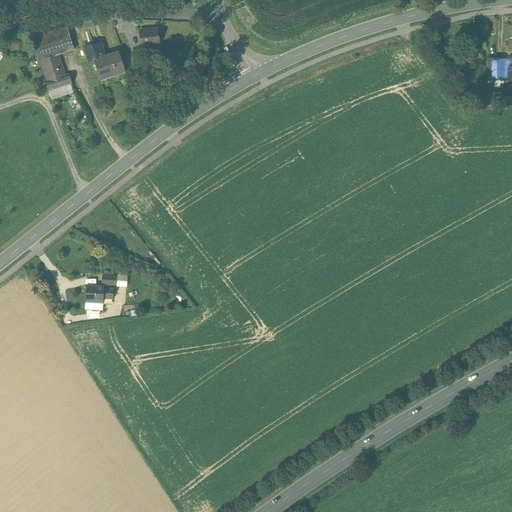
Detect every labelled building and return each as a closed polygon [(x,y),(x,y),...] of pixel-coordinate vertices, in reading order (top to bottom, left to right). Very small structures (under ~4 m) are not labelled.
[(66,28),(54,32),(60,49),(72,45),(66,28)] [(157,29),(151,30),(151,29),(145,30),(139,31),(141,47),(148,47),(159,46),(158,36),(157,29)] [(54,32),(39,37),(43,48),(36,50),(39,61),(41,60),(57,56),(61,54),(60,49),(54,32)] [(119,53),(105,57),(100,43),(84,47),(89,63),(94,62),(99,80),(108,77),(109,82),(126,77),(124,72),(125,72),(119,53)] [(160,55),(159,46),(148,47),(148,56),(160,55)] [(131,53),(130,53),(131,63),(142,62),(142,52),(136,53),(136,52),(131,53)] [(57,56),(41,60),(48,82),(45,82),(48,92),(72,84),(68,75),(64,76),(57,56)] [(511,59),(487,59),(487,81),(487,84),(494,85),(494,86),(503,86),(503,81),(511,81),(511,59)] [(89,63),(84,65),(91,86),(100,83),(99,80),(94,62),(89,63)] [(118,274),(116,286),(127,287),(128,275),(118,274)] [(116,277),(102,277),(101,284),(115,285),(116,277)] [(104,287),(86,286),(85,302),(103,303),(103,298),(113,299),(113,290),(103,289),(104,287)]
